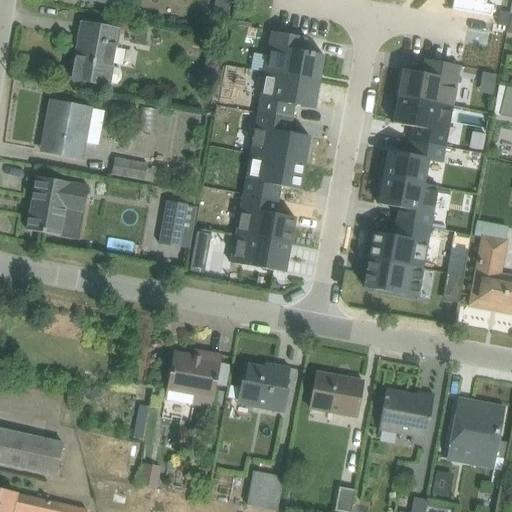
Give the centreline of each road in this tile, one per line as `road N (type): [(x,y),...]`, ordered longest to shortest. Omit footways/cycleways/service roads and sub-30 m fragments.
road 1 (residential): [(0,262),(317,322)]
road 2 (residential): [(369,18),(317,322)]
road 3 (residential): [(317,322),(511,356)]
